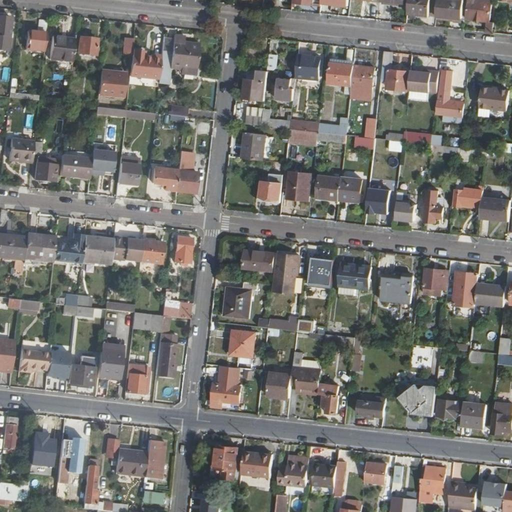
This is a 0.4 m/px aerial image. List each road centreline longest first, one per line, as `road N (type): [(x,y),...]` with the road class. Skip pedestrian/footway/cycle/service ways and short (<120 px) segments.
road 1 (residential): [(511,455),(189,420)]
road 2 (residential): [(511,255),(212,222)]
road 3 (residential): [(511,50),(235,20)]
road 4 (residential): [(0,196),(212,222)]
road 5 (residential): [(235,20),(212,222)]
road 6 (residential): [(212,222),(189,420)]
road 7 (residential): [(189,420),(0,398)]
road 8 (residential): [(235,20),(58,0)]
